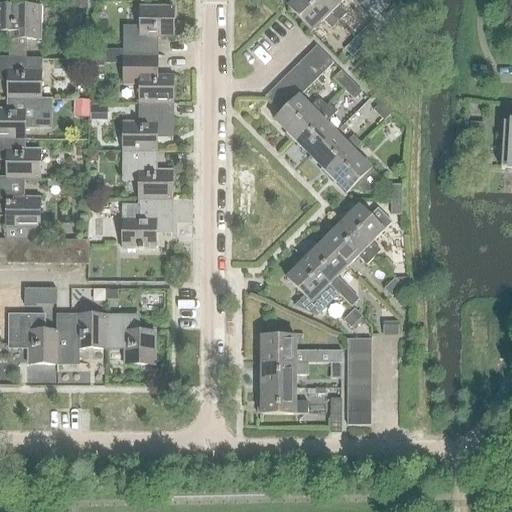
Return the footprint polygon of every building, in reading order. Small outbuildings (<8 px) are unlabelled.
[(87,0),(71,0),(72,10),(88,10),(87,0)] [(338,23),(330,15),(315,0),(295,0),(287,9),(311,33),(322,22),(330,30),(338,23)] [(339,6),(344,0),(315,0),(330,15),(338,23),(347,14),(339,6)] [(410,7),(406,0),(394,0),(399,12),(410,7)] [(0,35),(7,35),(7,61),(26,61),(26,44),(38,44),(38,9),(0,8),(0,35)] [(403,15),(395,8),(384,19),(392,26),(403,15)] [(90,50),(90,57),(104,57),(120,57),(156,57),(157,39),(172,40),(172,11),(138,10),(138,29),(121,29),(121,50),(90,50)] [(354,41),(362,48),(373,38),(365,30),(354,41)] [(362,48),(354,41),(344,50),(352,58),(362,48)] [(314,48),(305,57),(322,74),(331,66),(314,48)] [(89,68),(104,68),(104,57),(90,57),(89,68)] [(156,78),(156,57),(120,57),(120,87),(137,87),(137,106),(172,106),(172,78),(156,78)] [(314,83),(322,74),(305,57),(297,65),(314,83)] [(6,101),(41,102),(41,61),(26,61),(7,61),(0,60),(0,81),(6,82),(6,101)] [(297,65),(288,74),(305,91),(314,83),(297,65)] [(333,80),(343,89),(350,82),(340,72),(333,80)] [(280,82),(297,100),(298,99),(305,91),(288,74),(280,82)] [(288,108),(297,100),(280,82),(271,91),(288,108)] [(350,82),(343,89),(354,101),(361,93),(350,82)] [(271,91),(263,99),(280,116),(288,108),(271,91)] [(273,124),(291,142),(316,117),(315,117),(325,107),(321,102),(316,102),(308,110),(298,99),(297,100),(288,108),(280,116),(273,124)] [(52,102),(41,102),(6,101),(6,114),(0,114),(0,141),(24,142),(25,131),(51,131),(51,103),(52,103),(52,102)] [(84,101),(74,101),(73,119),(89,119),(89,101),(76,101),(84,101)] [(391,114),(380,103),(372,112),(383,122),(391,114)] [(90,115),(108,115),(108,106),(90,106),(90,115)] [(172,106),(137,106),(137,126),(121,126),(120,153),(155,153),(156,136),(172,136),(172,106)] [(315,117),(316,117),(291,142),(309,160),(334,135),(324,125),(335,114),(327,106),(325,107),(315,117)] [(511,124),(503,124),(501,170),(511,170),(511,124)] [(326,178),(351,153),(359,145),(351,137),(344,145),(334,135),(309,160),(326,178)] [(24,142),(0,141),(0,153),(5,154),(5,181),(5,182),(24,183),(40,183),(40,154),(24,153),(24,142)] [(155,153),(120,153),(120,183),(136,183),(136,201),(172,202),(172,174),(155,174),(155,153)] [(363,195),(369,195),(381,183),(351,153),(326,178),(345,196),(354,186),(363,195)] [(8,242),(22,242),(34,242),(39,242),(39,201),(24,201),(24,183),(5,182),(5,181),(0,180),(0,217),(5,218),(5,242),(8,242)] [(390,202),(401,202),(402,187),(390,187),(390,202)] [(128,207),(127,221),(120,221),(119,250),(155,250),(155,230),(171,230),(172,202),(136,201),(136,207),(128,207)] [(401,202),(390,202),(390,217),(401,217),(401,202)] [(368,219),(357,209),(340,226),(372,260),(379,253),(371,245),(391,225),(376,211),(368,219)] [(372,260),(340,226),(322,244),(346,268),(356,258),(365,267),(372,260)] [(0,265),(7,266),(8,242),(5,242),(0,241),(0,265)] [(7,266),(20,266),(22,242),(8,242),(7,266)] [(34,242),(22,242),(20,266),(34,266),(34,242)] [(47,242),(39,242),(34,242),(34,266),(47,266),(47,242)] [(47,266),(60,266),(61,243),(47,242),(47,266)] [(74,243),(61,243),(60,266),(74,267),(74,243)] [(74,243),(74,267),(87,267),(87,243),(74,243)] [(336,278),(346,268),(322,244),(304,262),(338,297),(339,296),(352,309),(359,301),(336,278)] [(338,297),(304,262),(285,280),(303,298),(293,308),(317,318),(338,297)] [(402,288),(394,280),(384,291),(391,298),(402,288)] [(36,290),(24,290),(24,306),(36,306),(36,290)] [(106,292),(106,302),(118,302),(118,292),(106,292)] [(351,329),(362,318),(354,310),(343,322),(351,329)] [(56,332),(44,332),(44,316),(7,316),(7,351),(27,351),(27,366),(57,366),(56,332)] [(56,332),(57,366),(77,367),(78,351),(105,351),(106,317),(56,316),(56,332)] [(106,317),(105,351),(122,352),(122,367),(153,368),(154,332),(133,332),(134,317),(106,317)] [(259,339),(259,364),(307,365),(329,365),(341,365),(341,353),(295,353),(295,339),(259,339)] [(347,353),(371,353),(371,341),(347,341),(347,353)] [(347,353),(347,365),(371,365),(371,353),(347,353)] [(307,365),(259,364),(259,390),(295,390),(295,377),(307,377),(307,365)] [(341,365),(329,365),(329,382),(341,382),(341,365)] [(347,365),(347,377),(371,377),(371,365),(347,365)] [(371,377),(347,377),(347,389),(371,390),(371,377)] [(371,390),(347,389),(347,401),(371,401),(371,390)] [(295,390),(259,390),(260,416),(306,416),(306,403),(295,403),(295,390)] [(341,417),(341,401),(330,401),(330,417),(341,417)] [(347,414),(371,414),(371,401),(347,401),(347,414)] [(371,414),(347,414),(347,427),(371,427),(371,414)]
